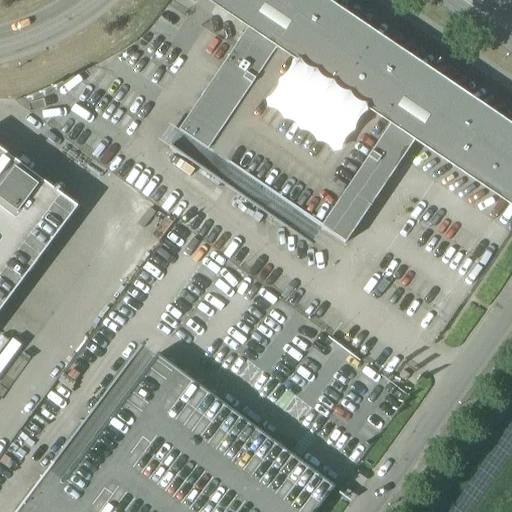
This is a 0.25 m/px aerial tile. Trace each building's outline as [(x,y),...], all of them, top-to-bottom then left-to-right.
[(497,198),(511,175),(511,131),(317,0),(218,0),(214,7),(235,21),(247,29),(177,132),(181,134),(170,151),(310,245),(321,229),(344,245),(414,142),(497,198)] [(0,151),(0,293),(8,300),(76,209),(0,151)] [(0,311),(8,300),(0,293),(0,311)] [(67,444),(15,511),(315,511),(333,489),(303,466),(156,356),(156,357),(153,355),(143,347),(142,347),(140,346),(86,419),(67,444)] [(398,377),(405,382),(409,376),(403,371),(398,377)]
